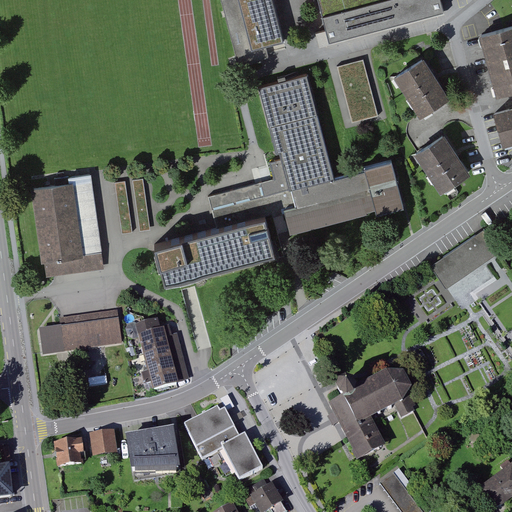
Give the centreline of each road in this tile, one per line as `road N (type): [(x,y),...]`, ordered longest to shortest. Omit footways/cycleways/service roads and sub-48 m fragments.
road 1 (residential): [(237,368),(498,190)]
road 2 (residential): [(25,431),(145,411),(237,368)]
road 3 (residential): [(498,190),(451,21)]
road 4 (residential): [(310,511),(237,368)]
road 5 (secondary): [(0,246),(19,387)]
